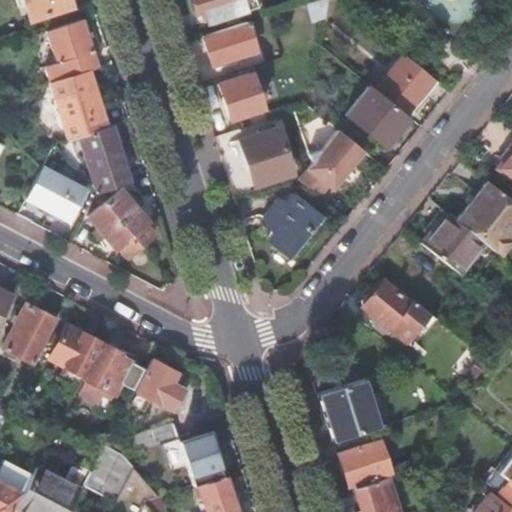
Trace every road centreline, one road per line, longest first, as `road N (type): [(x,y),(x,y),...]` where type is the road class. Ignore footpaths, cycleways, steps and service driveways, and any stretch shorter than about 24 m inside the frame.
road 1 (unclassified): [(511,54),(291,329),(239,343)]
road 2 (residential): [(239,343),(128,0)]
road 3 (unclassified): [(0,237),(182,334),(239,343)]
road 4 (residential): [(293,511),(239,343)]
